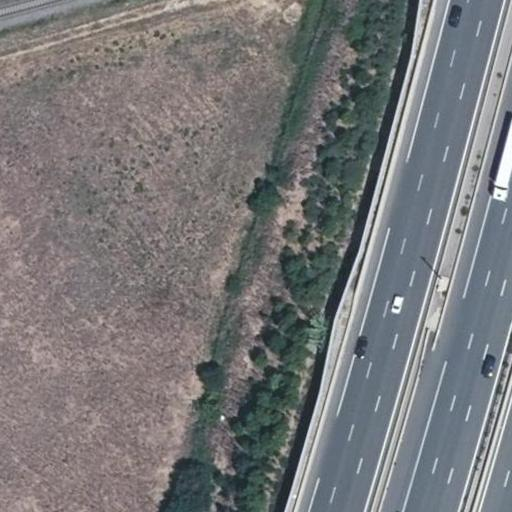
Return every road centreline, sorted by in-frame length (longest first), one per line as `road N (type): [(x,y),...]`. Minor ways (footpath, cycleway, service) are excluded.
road 1 (motorway): [(476,0),(336,511)]
road 2 (motorway): [(511,221),(430,511)]
road 3 (residential): [(0,53),(179,0)]
